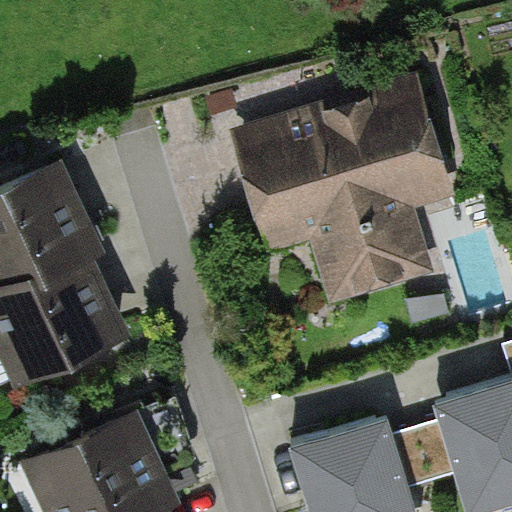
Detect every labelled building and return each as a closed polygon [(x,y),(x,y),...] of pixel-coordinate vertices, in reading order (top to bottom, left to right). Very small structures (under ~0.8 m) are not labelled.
[(414,81),(243,131),(275,236),(319,222),(338,286),(423,260),(403,196),(445,184),(414,81)] [(84,156),(0,194),(0,264),(8,281),(0,284),(0,304),(36,381),(143,331),(107,254),(126,245),(84,156)] [(511,374),(438,397),(470,505),(511,492),(511,374)] [(152,410),(41,461),(65,511),(176,511),(175,508),(193,499),(152,410)] [(418,511),(389,413),(292,441),(313,511),(418,511)]
